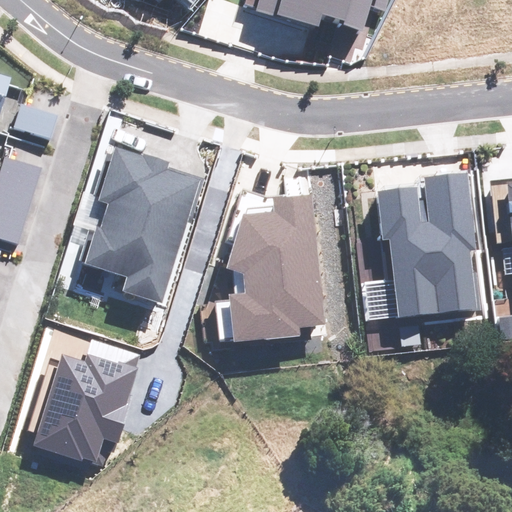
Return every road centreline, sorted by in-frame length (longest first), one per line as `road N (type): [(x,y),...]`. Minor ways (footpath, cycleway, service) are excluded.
road 1 (residential): [(511,97),(310,123),(97,54)]
road 2 (residential): [(0,379),(97,54)]
